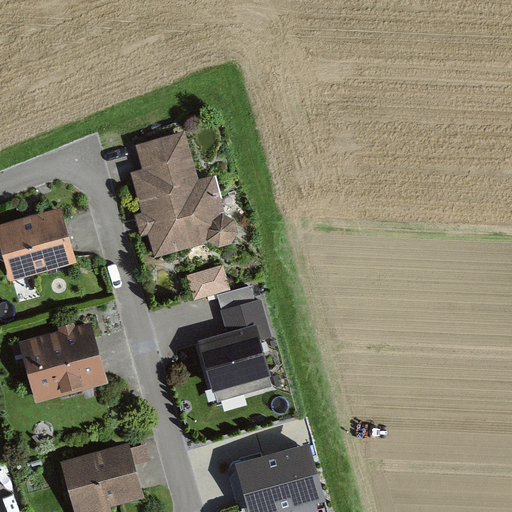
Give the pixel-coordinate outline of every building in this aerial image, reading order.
[(146,172),(135,175),(146,217),(138,219),(143,239),(152,236),(156,255),(208,242),(222,250),(233,247),(240,236),(237,222),(227,219),(217,178),(199,183),(187,136),(139,148),(146,172)] [(63,214),(0,231),(0,239),(12,284),(77,266),(63,214)] [(189,272),(196,297),(233,286),(226,262),(189,272)] [(234,336),(201,345),(216,398),(275,382),(262,333),(276,329),(269,303),(228,314),(234,336)] [(94,326),(23,342),(38,403),(108,387),(94,326)] [(136,442),(137,461),(150,460),(149,441),(136,442)] [(133,445),(65,461),(77,511),(112,511),(111,508),(146,500),(133,445)] [(312,445),(239,464),(251,511),(291,511),(327,503),(312,445)]
